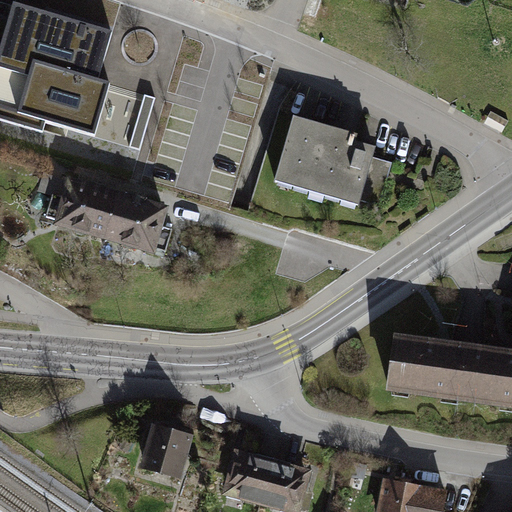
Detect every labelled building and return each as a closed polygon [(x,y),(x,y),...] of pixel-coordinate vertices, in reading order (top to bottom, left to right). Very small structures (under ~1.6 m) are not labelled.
[(113,26),(23,0),(11,0),(7,13),(0,11),(0,118),(47,132),(49,123),(95,136),(111,80),(98,77),(113,26)] [(277,183),(363,209),(365,204),(377,161),(379,154),(360,148),(362,140),(296,121),(277,183)] [(236,197),(245,140),(234,138),(224,195),(236,197)] [(394,166),(377,161),(365,204),(381,208),(390,177),(394,166)] [(103,246),(117,194),(59,179),(45,232),(103,246)] [(173,209),(117,194),(103,246),(160,261),(173,209)] [(472,406),(480,352),(387,339),(376,393),(472,406)] [(480,352),(472,406),(511,411),(511,347),(507,346),(504,355),(480,352)] [(192,437),(153,424),(138,468),(177,481),(192,437)] [(274,460),(237,450),(226,492),(262,502),(274,460)] [(307,469),(274,460),(262,502),(295,511),(307,469)] [(432,511),(438,487),(393,476),(384,511),(432,511)]
